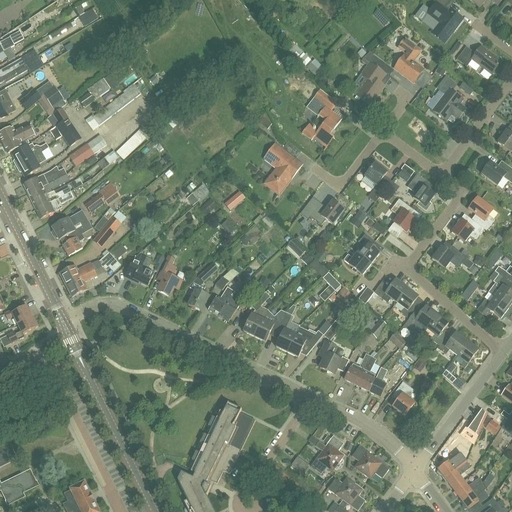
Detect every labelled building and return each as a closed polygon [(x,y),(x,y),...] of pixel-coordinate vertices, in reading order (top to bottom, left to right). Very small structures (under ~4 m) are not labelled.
[(427,15),(422,23),(433,31),(432,33),(445,43),(463,20),(450,10),(449,11),(448,11),(446,9),(452,1),(450,0),(431,0),(431,1),(436,5),(427,15)] [(469,0),(480,8),(486,0),(490,0),(498,5),(501,0),(469,0)] [(80,15),(86,27),(101,20),(95,8),(80,15)] [(59,30),(57,31),(47,36),(50,42),(59,36),(62,34),(76,26),(73,21),(59,30)] [(0,53),(4,52),(14,46),(10,38),(0,42),(0,44),(0,45),(0,53)] [(401,49),(407,53),(395,69),(414,84),(424,71),(413,63),(422,52),(405,40),(399,48),(401,50),(401,49)] [(62,43),(30,57),(35,69),(67,55),(62,43)] [(481,48),(476,55),(466,47),(456,60),(467,68),(473,60),(492,75),(493,74),(494,75),(496,75),(499,71),(499,69),(497,68),(501,63),(481,48)] [(369,53),(363,59),(385,75),(389,78),(389,77),(394,71),(369,53)] [(0,78),(3,77),(25,65),(21,59),(0,70),(0,78)] [(361,62),(368,66),(361,75),(368,80),(357,96),(371,107),(385,88),(379,83),(385,75),(363,59),(361,62)] [(315,77),(320,72),(311,64),(306,68),(315,77)] [(3,77),(0,78),(0,83),(5,82),(6,83),(28,71),(25,65),(3,77)] [(456,86),(447,78),(439,89),(446,95),(434,111),(447,121),(448,120),(453,124),(457,119),(458,120),(466,109),(460,104),(463,100),(452,92),(456,86)] [(89,93),(78,100),(84,109),(95,101),(111,89),(103,79),(87,90),(89,93)] [(92,118),(98,126),(141,94),(133,84),(123,92),(124,93),(92,118)] [(464,84),(461,89),(473,96),(476,91),(464,84)] [(35,91),(21,103),(27,111),(39,101),(41,99),(40,98),(44,95),(46,94),(41,88),(35,92),(35,91)] [(46,94),(44,95),(53,108),(63,100),(55,88),(46,94)] [(310,124),(302,134),(312,141),(315,137),(328,147),(334,139),(330,136),(341,121),(330,113),(338,104),(320,90),(318,93),(311,102),(310,103),(307,107),(319,117),(319,116),(326,121),(319,131),(310,124)] [(0,93),(0,106),(10,101),(5,91),(0,93)] [(159,112),(153,117),(116,152),(124,161),(146,140),(148,141),(161,129),(160,127),(180,112),(178,109),(190,101),(182,91),(165,105),(167,107),(159,112)] [(0,120),(8,117),(7,116),(15,112),(12,105),(10,101),(0,106),(0,120)] [(59,124),(68,118),(62,109),(53,115),(59,124)] [(272,124),(262,117),(257,123),(267,130),(272,124)] [(68,118),(59,124),(56,127),(63,137),(75,128),(68,118)] [(15,132),(13,128),(0,133),(0,138),(4,146),(34,131),(31,125),(15,132)] [(75,128),(63,137),(70,147),(82,138),(75,128)] [(34,131),(4,146),(8,154),(23,147),(29,144),(27,140),(36,135),(34,131)] [(511,134),(507,131),(498,143),(511,152),(511,150),(511,134)] [(99,137),(87,145),(87,144),(69,157),(77,168),(94,155),(102,149),(107,145),(101,136),(99,137)] [(295,161),(295,160),(302,152),(288,141),(281,150),(276,146),(266,160),(278,169),(266,185),(279,195),(301,166),(295,161)] [(17,167),(43,153),(42,153),(43,153),(41,147),(36,146),(34,147),(32,144),(13,155),(16,159),(14,162),(17,167)] [(154,149),(143,157),(157,174),(173,161),(167,154),(162,159),(154,149)] [(103,171),(119,158),(114,151),(98,164),(103,171)] [(43,153),(17,167),(20,172),(23,172),(26,177),(41,169),(39,165),(47,161),(43,153)] [(511,183),(511,182),(511,169),(502,161),(497,167),(490,162),(481,175),(498,186),(504,178),(511,183)] [(375,164),(365,177),(376,185),(377,186),(378,187),(384,192),(391,182),(384,176),(387,173),(375,164)] [(402,170),(397,176),(403,181),(408,175),(411,177),(414,173),(408,168),(404,165),(401,169),(402,170)] [(67,175),(64,170),(45,179),(43,176),(24,186),(28,195),(60,179),(59,179),(66,176),(67,175)] [(418,175),(410,186),(407,189),(415,195),(413,198),(419,203),(417,205),(426,211),(431,204),(429,203),(434,195),(428,191),(433,185),(418,175)] [(32,202),(53,192),(54,191),(47,195),(45,192),(62,183),(61,183),(68,179),(66,176),(59,179),(60,179),(28,195),(32,202)] [(202,186),(187,198),(194,207),(209,195),(202,186)] [(378,187),(369,199),(375,203),(384,192),(378,187)] [(54,191),(53,192),(32,202),(36,210),(71,192),(69,188),(56,195),(54,191)] [(74,198),(71,192),(36,210),(41,219),(62,208),(61,205),(74,198)] [(239,192),(225,205),(230,212),(245,199),(239,192)] [(387,192),(384,197),(389,201),(393,196),(387,192)] [(91,213),(105,203),(99,195),(85,206),(91,213)] [(409,216),(414,211),(399,199),(390,211),(398,217),(394,223),(406,232),(415,221),(409,216)] [(475,223),(484,230),(486,231),(495,220),(489,215),(493,210),(478,199),(469,210),(479,218),(475,223)] [(209,214),(214,210),(216,212),(219,209),(211,200),(203,207),(209,214)] [(310,201),(303,211),(311,217),(322,226),(326,220),(334,226),(345,211),(333,202),(328,209),(326,211),(320,207),(322,205),(321,204),(318,207),(310,201)] [(351,223),(359,228),(367,216),(359,211),(351,223)] [(100,233),(92,242),(102,249),(109,241),(122,225),(121,224),(126,218),(119,212),(113,218),(112,217),(100,233)] [(54,230),(53,232),(57,239),(59,238),(60,240),(61,240),(66,237),(74,232),(77,238),(83,235),(88,232),(91,230),(93,228),(87,217),(81,220),(78,216),(74,219),(73,218),(68,220),(68,219),(53,228),(54,230)] [(103,217),(95,228),(99,232),(108,221),(103,217)] [(467,226),(461,221),(452,233),(465,242),(470,236),(476,240),(484,230),(475,223),(472,220),(467,226)] [(227,221),(221,226),(229,235),(235,229),(227,221)] [(377,223),(373,229),(385,236),(389,230),(377,223)] [(326,234),(321,240),(325,244),(331,238),(326,234)] [(363,246),(357,253),(371,264),(380,253),(372,247),(376,242),(365,234),(359,242),(363,246)] [(69,243),(63,246),(69,256),(83,248),(79,243),(85,239),(83,235),(77,238),(69,243)] [(287,246),(299,258),(305,251),(293,240),(287,246)] [(122,246),(112,253),(118,259),(127,252),(122,246)] [(441,248),(432,260),(445,269),(450,263),(458,269),(461,264),(466,258),(466,257),(461,254),(451,247),(447,252),(441,248)] [(464,250),(461,254),(466,257),(467,258),(469,254),(464,250)] [(497,250),(485,264),(491,269),(503,254),(497,250)] [(105,271),(116,261),(116,260),(109,253),(98,264),(105,271)] [(363,275),(371,264),(357,253),(353,259),(348,256),(344,261),(363,275)] [(308,266),(314,260),(308,254),(302,260),(308,266)] [(319,255),(315,260),(321,264),(324,259),(319,255)] [(142,256),(139,262),(134,260),(126,275),(134,279),(134,280),(141,283),(141,284),(146,286),(147,286),(148,287),(154,275),(146,271),(151,260),(142,256)] [(156,280),(162,283),(158,292),(170,297),(174,288),(179,290),(182,283),(178,280),(173,277),(177,269),(172,266),(175,260),(168,257),(163,266),(156,280)] [(314,261),(309,266),(322,278),(328,272),(314,261)] [(219,271),(218,269),(213,264),(188,287),(196,291),(189,306),(202,312),(209,297),(203,294),(206,288),(202,286),(219,271)] [(66,286),(94,272),(91,265),(77,271),(75,267),(61,274),(66,286)] [(511,268),(511,269),(509,269),(506,273),(503,270),(499,275),(503,277),(511,284),(511,268)] [(489,279),(496,284),(489,293),(495,298),(509,308),(511,304),(511,292),(509,291),(511,287),(511,284),(503,277),(499,275),(495,271),(489,279)] [(97,276),(94,272),(66,286),(72,297),(87,290),(83,283),(97,276)] [(234,284),(239,280),(241,282),(246,278),(242,274),(241,273),(237,277),(232,281),(234,284)] [(342,286),(329,273),(323,279),(336,292),(342,286)] [(391,299),(397,303),(407,289),(396,280),(390,289),(382,283),(375,293),(374,293),(388,303),(391,299)] [(263,293),(267,287),(260,282),(256,289),(263,293)] [(244,303),(251,307),(254,305),(261,293),(254,288),(244,303)] [(347,304),(354,296),(345,288),(338,296),(347,304)] [(366,305),(374,293),(375,293),(368,288),(359,299),(365,305),(366,305)] [(419,297),(407,289),(397,303),(404,309),(401,313),(410,319),(415,312),(417,309),(412,306),(419,297)] [(219,317),(227,303),(232,296),(225,292),(220,299),(217,297),(209,311),(219,317)] [(325,302),(329,298),(324,293),(320,297),(325,302)] [(488,293),(494,298),(489,305),(485,302),(478,311),(489,319),(493,313),(501,319),(509,308),(495,298),(489,293),(488,293)] [(232,296),(227,303),(219,317),(229,323),(242,303),(232,296)] [(261,297),(252,307),(257,312),(266,302),(261,297)] [(18,324),(32,317),(27,306),(13,313),(11,311),(5,314),(8,320),(14,317),(18,324)] [(286,313),(292,316),(296,307),(293,306),(286,313)] [(415,312),(410,319),(407,322),(416,328),(419,324),(427,330),(438,316),(426,307),(420,315),(415,312)] [(263,319),(255,337),(266,342),(275,323),(280,326),(286,313),(281,311),(274,317),(267,311),(263,319)] [(286,313),(280,326),(286,329),(292,316),(286,313)] [(255,337),(263,319),(252,314),(244,332),(255,337)] [(449,324),(438,316),(427,330),(434,335),(431,340),(440,346),(446,338),(447,336),(442,332),(449,324)] [(32,317),(18,324),(22,332),(15,335),(14,333),(7,336),(12,345),(18,341),(25,338),(23,335),(38,328),(32,317)] [(377,339),(388,327),(381,320),(369,333),(377,339)] [(324,336),(332,326),(327,322),(319,331),(324,336)] [(332,326),(324,336),(331,342),(343,328),(336,322),(334,323),(332,326)] [(285,330),(280,341),(276,348),(288,353),(296,335),(285,330)] [(315,346),(324,336),(319,331),(310,342),(315,346)] [(389,340),(400,350),(406,343),(396,333),(389,340)] [(450,342),(446,338),(440,346),(438,349),(446,355),(450,350),(457,356),(468,342),(457,333),(450,342)] [(307,340),(296,335),(288,353),(299,358),(307,340)] [(479,350),(468,342),(457,356),(465,362),(461,366),(465,369),(479,350)] [(338,348),(327,343),(320,357),(325,359),(321,368),(335,375),(338,369),(344,373),(350,361),(343,357),(341,361),(333,357),(338,348)] [(420,357),(412,349),(407,355),(415,362),(420,357)] [(7,353),(0,356),(0,366),(1,366),(11,361),(10,359),(7,353)] [(345,380),(357,386),(368,364),(374,358),(367,355),(360,368),(353,364),(345,380)] [(374,358),(368,364),(357,386),(370,393),(376,381),(373,379),(375,375),(371,373),(377,360),(376,359),(374,358)] [(420,373),(427,364),(421,359),(414,369),(420,373)] [(391,372),(398,379),(406,369),(399,363),(391,372)] [(451,364),(446,370),(443,375),(453,384),(457,379),(451,375),(456,367),(451,364)] [(376,381),(370,393),(381,398),(388,384),(382,381),(387,371),(382,369),(376,381)] [(511,369),(507,375),(511,378),(511,384),(510,387),(508,386),(501,395),(511,402),(511,369)] [(414,391),(403,383),(392,397),(398,401),(393,407),(405,416),(414,404),(408,399),(414,391)] [(181,473),(178,480),(180,485),(188,501),(184,502),(188,511),(214,511),(213,510),(207,497),(209,493),(214,483),(218,484),(224,472),(229,475),(231,472),(232,471),(233,470),(234,469),(235,468),(235,467),(235,466),(235,465),(235,464),(236,461),(238,458),(239,454),(240,454),(241,451),(248,437),(256,421),(249,418),(240,413),(242,410),(229,403),(225,410),(224,413),(220,411),(217,419),(213,417),(212,420),(209,426),(212,428),(208,436),(205,434),(204,437),(201,443),(204,445),(200,453),(196,452),(196,454),(192,461),(196,462),(192,471),(191,472),(189,477),(185,475),(181,473)] [(477,436),(487,416),(479,410),(466,428),(477,436)] [(501,414),(511,422),(511,410),(509,415),(503,411),(501,414)] [(511,423),(507,420),(500,428),(511,436),(511,423)] [(326,447),(319,442),(315,447),(322,452),(338,464),(345,456),(339,451),(344,445),(333,437),(326,447)] [(22,493),(38,486),(30,471),(1,485),(0,482),(0,467),(17,459),(9,444),(0,449),(0,491),(1,491),(8,505),(24,497),(22,493)] [(357,470),(362,474),(375,457),(360,446),(352,457),(358,461),(354,468),(357,470)] [(311,467),(321,475),(326,468),(332,472),(338,464),(322,452),(311,467)] [(439,477),(441,477),(442,476),(445,480),(454,473),(467,463),(460,454),(449,462),(438,470),(439,472),(437,473),(437,474),(439,477)] [(292,465),(302,473),(308,466),(298,457),(292,465)] [(390,468),(375,457),(362,474),(370,480),(375,474),(382,479),(390,468)] [(471,468),(467,463),(454,473),(445,480),(452,489),(456,486),(458,488),(464,483),(460,477),(471,468)] [(327,489),(342,501),(355,484),(346,477),(342,483),(335,479),(327,489)] [(461,501),(483,484),(479,479),(468,487),(464,483),(458,488),(456,486),(452,489),(453,491),(461,501)] [(99,511),(94,500),(91,494),(91,495),(91,494),(85,482),(71,489),(72,491),(65,494),(69,502),(64,505),(67,511),(99,511)] [(360,488),(355,484),(342,501),(358,511),(365,501),(358,496),(363,490),(360,488)] [(479,502),(480,504),(487,498),(487,496),(484,491),(486,489),(483,484),(461,501),(463,505),(462,506),(462,507),(464,510),(466,510),(467,509),(468,510),(479,502)] [(507,511),(505,509),(503,509),(501,510),(493,499),(479,509),(481,511),(507,511)]
